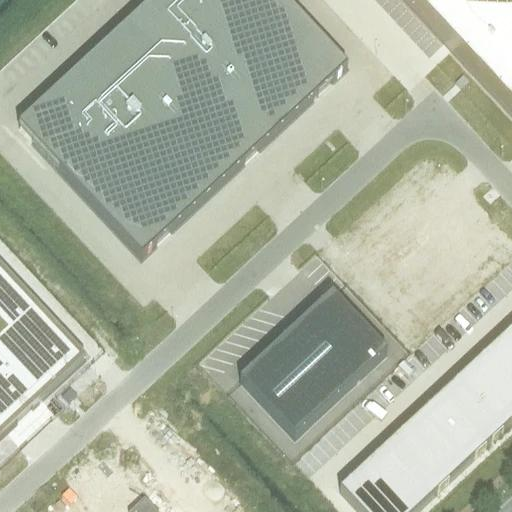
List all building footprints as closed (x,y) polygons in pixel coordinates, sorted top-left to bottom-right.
[(347,70),(281,0),(155,0),(150,5),(212,72),(273,138),(347,70)] [(511,0),(400,0),(459,64),(511,120),(511,0)] [(212,72),(150,5),(18,129),(140,261),(244,166),(273,138),(212,72)] [(0,442),(85,363),(0,270),(0,442)] [(330,297),(238,384),(294,443),(386,357),(330,297)] [(511,333),(493,352),(511,372),(511,333)] [(487,449),(511,426),(511,372),(493,352),(442,399),(487,449)] [(390,447),(436,496),(487,449),(442,399),(390,447)] [(390,447),(339,494),(355,511),(419,511),(436,496),(390,447)]
